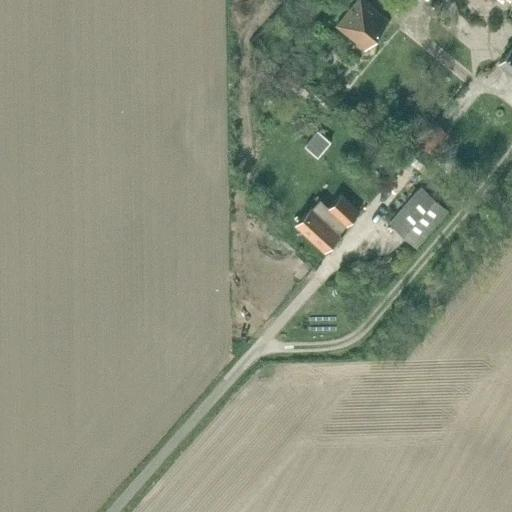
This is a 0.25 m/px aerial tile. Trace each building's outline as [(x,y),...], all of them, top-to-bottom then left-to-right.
[(365,49),(375,36),(387,21),(361,0),(355,0),(336,24),(365,49)] [(511,48),(499,63),(511,73),(511,48)] [(319,129),(305,145),(317,156),(331,140),(319,129)] [(422,184),(389,221),(416,245),(448,209),(422,184)] [(310,206),(296,222),(325,248),(340,232),(338,231),(357,210),(342,196),(330,209),(320,200),(312,208),(310,206)]
